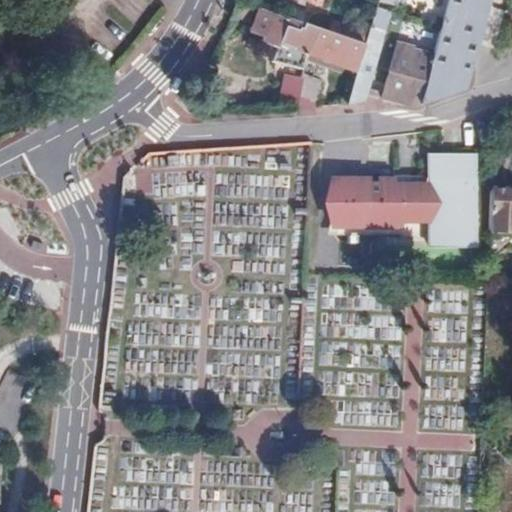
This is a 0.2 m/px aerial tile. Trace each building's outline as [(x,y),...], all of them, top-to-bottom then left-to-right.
[(411,0),(375,0),(363,46),(355,71),(350,90),(343,114),(366,113),(395,19),(404,22),(411,0)] [(480,42),(492,0),(446,0),(430,49),(415,45),(413,50),(397,45),(382,96),(416,104),(421,100),(465,90),(480,42)] [(312,26),(286,16),(280,34),(272,61),(287,66),(279,102),(295,106),(305,59),(305,58),(312,26)] [(363,46),(312,26),(305,58),(339,73),(342,66),(355,71),(363,46)] [(295,106),(279,102),(275,124),(291,122),(295,106)] [(433,189),(408,188),(407,221),(412,222),(412,226),(480,229),(480,216),(479,168),(433,165),(433,189)] [(335,220),(347,220),(349,176),(335,176),(335,220)] [(407,221),(408,188),(399,187),(399,177),(382,178),(382,180),(370,180),(370,177),(349,176),(347,220),(407,221)] [(503,196),(489,195),(487,229),(509,230),(508,235),(511,235),(511,189),(504,189),(503,196)] [(322,463),(339,464),(340,445),(323,444),(322,463)]
